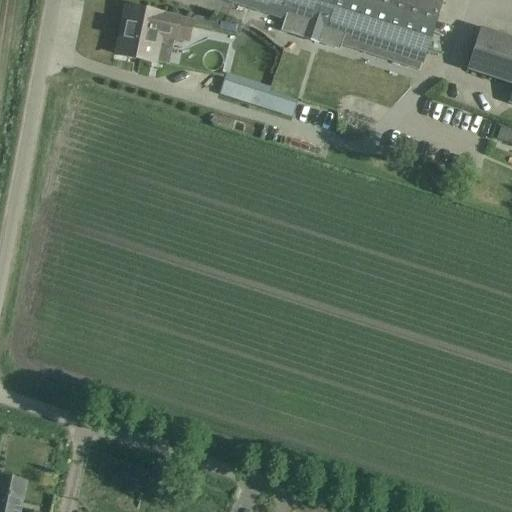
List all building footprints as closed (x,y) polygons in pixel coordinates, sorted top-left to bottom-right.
[(231,0),(230,3),(284,20),(280,33),(304,40),(308,28),(421,64),(442,0),(231,0)] [(147,13),(128,9),(118,56),(138,60),(150,62),(157,35),(179,40),(188,39),(191,22),(147,13)] [(192,22),(191,27),(239,37),(241,27),(193,17),(192,22)] [(467,73),(511,87),(511,44),(479,34),(467,73)] [(299,102),(224,79),(219,97),(293,120),(299,102)] [(511,130),(500,127),(496,140),(511,145),(511,130)] [(0,511),(17,511),(23,484),(0,479),(0,511)]
